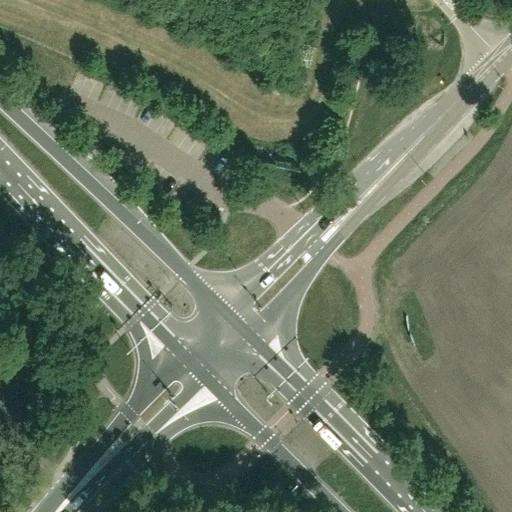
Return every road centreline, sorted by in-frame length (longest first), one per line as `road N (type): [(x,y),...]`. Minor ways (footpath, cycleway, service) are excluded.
road 1 (primary): [(225,313),(0,100)]
road 2 (primary): [(0,168),(182,355)]
road 3 (tertiary): [(316,241),(500,59)]
road 4 (primary): [(419,511),(250,337)]
road 5 (primary): [(182,355),(53,511)]
road 6 (primary): [(69,511),(207,380)]
road 7 (primary): [(207,380),(339,511)]
